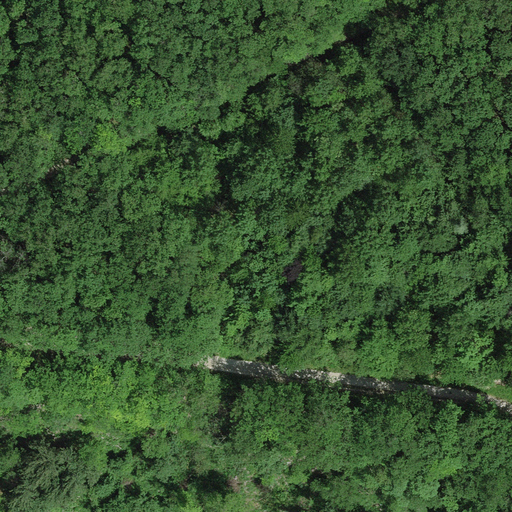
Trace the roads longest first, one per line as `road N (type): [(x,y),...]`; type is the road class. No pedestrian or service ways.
road 1 (track): [(0,334),(511,408)]
road 2 (track): [(418,0),(0,196)]
